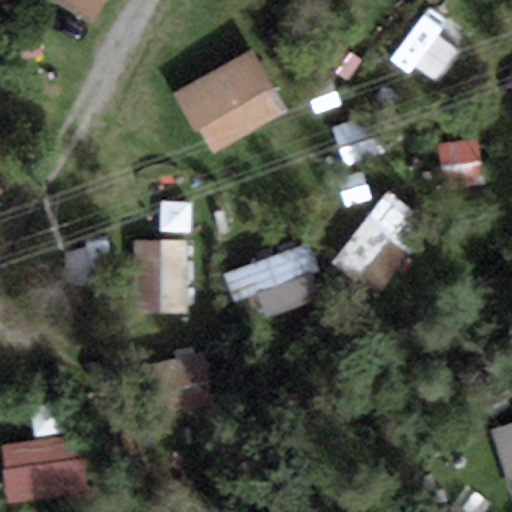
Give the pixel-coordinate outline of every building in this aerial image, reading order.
[(55,0),(54,3),(105,34),(126,0),(55,0)] [(274,65),(192,98),(219,163),(300,130),(274,65)] [(0,185),(0,223),(19,201),(0,185)] [(403,203),(350,270),(393,303),(446,236),(403,203)] [(241,280),(254,326),(334,304),(322,258),(241,280)] [(169,423),(225,420),(222,368),(167,371),(169,423)] [(96,505),(93,450),(13,455),(17,510),(96,505)]
